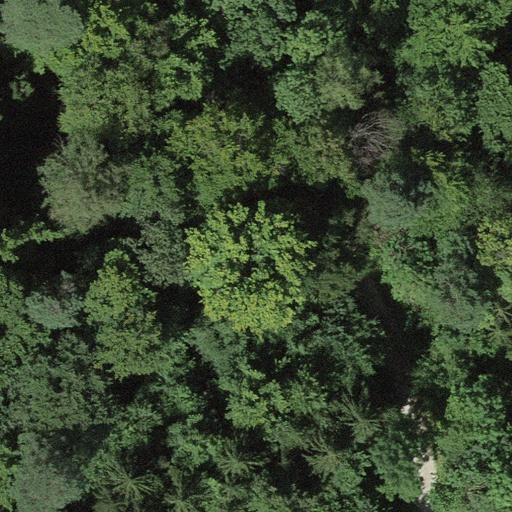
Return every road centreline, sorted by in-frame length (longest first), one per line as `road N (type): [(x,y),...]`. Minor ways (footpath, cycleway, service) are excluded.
road 1 (track): [(160,0),(390,336),(433,511)]
road 2 (track): [(511,186),(475,139),(324,0)]
